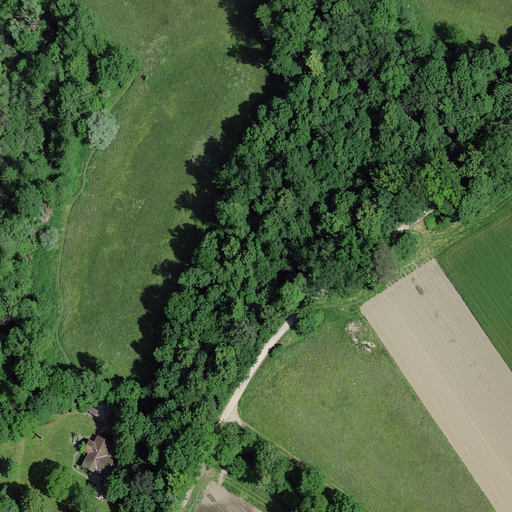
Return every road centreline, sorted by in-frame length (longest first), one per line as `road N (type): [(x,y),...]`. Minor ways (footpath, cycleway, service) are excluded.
road 1 (track): [(511,160),(354,257),(283,323),(221,416)]
road 2 (track): [(365,511),(221,416)]
